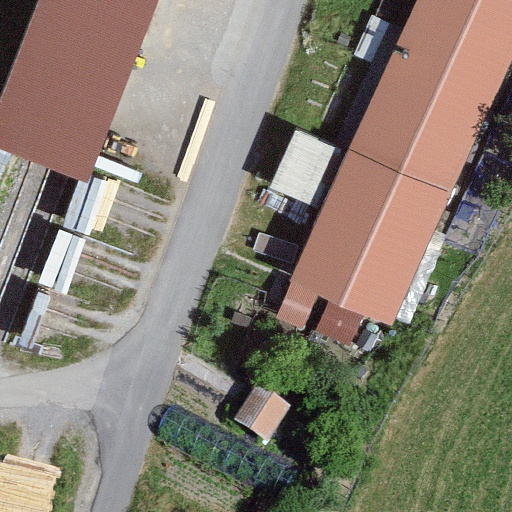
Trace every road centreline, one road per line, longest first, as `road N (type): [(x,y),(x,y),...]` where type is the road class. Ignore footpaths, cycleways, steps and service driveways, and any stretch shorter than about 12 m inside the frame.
road 1 (unclassified): [(267,0),(103,511)]
road 2 (unknown): [(0,392),(141,394)]
